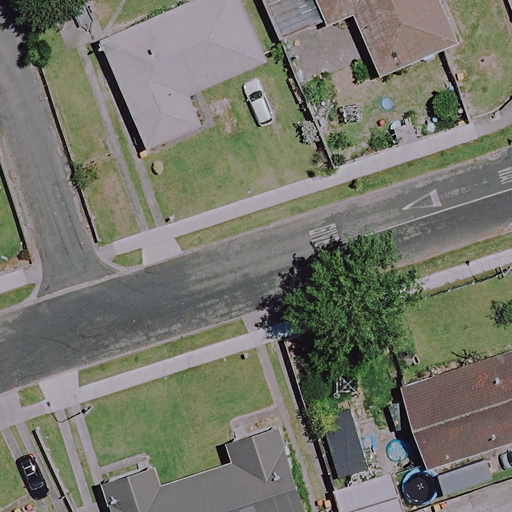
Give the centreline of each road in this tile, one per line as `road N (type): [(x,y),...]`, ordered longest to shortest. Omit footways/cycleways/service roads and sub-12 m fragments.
road 1 (residential): [(94,317),(511,187)]
road 2 (residential): [(94,317),(0,54)]
